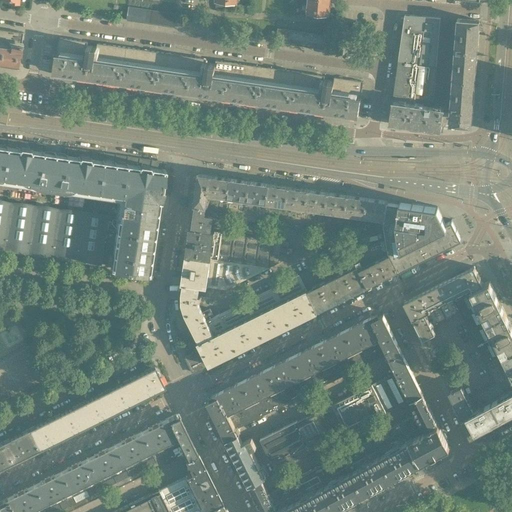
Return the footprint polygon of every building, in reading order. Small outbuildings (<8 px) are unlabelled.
[(330,0),(308,0),(307,13),(321,14),(329,15),(330,0)] [(129,7),(128,10),(127,20),(139,22),(141,9),(129,7)] [(153,11),(141,9),(139,22),(151,23),(153,11)] [(164,12),(153,11),(151,23),(162,25),(164,12)] [(176,14),(164,12),(162,25),(175,27),(176,14)] [(433,107),(438,43),(440,18),(405,15),(400,49),(399,60),(397,72),(393,101),(411,104),(433,107)] [(480,21),(458,19),(455,49),(477,51),(480,21)] [(23,32),(0,28),(0,66),(18,69),(20,52),(23,32)] [(278,28),(276,41),(282,42),(284,29),(278,28)] [(326,35),(319,34),(318,47),(324,48),(326,35)] [(88,41),(59,37),(53,74),(358,118),(363,81),(334,77),(334,81),(324,80),(324,76),(216,60),(215,64),(206,63),(206,59),(97,43),(97,47),(87,46),(88,41)] [(477,51),(455,49),(453,79),(475,81),(477,51)] [(475,81),(453,79),(450,109),(472,111),(475,81)] [(433,107),(411,104),(393,101),(389,122),(441,130),(442,122),(449,123),(449,124),(471,126),(472,111),(450,109),(450,113),(444,112),(444,108),(433,107)] [(0,248),(9,250),(40,255),(70,259),(100,263),(102,252),(113,253),(112,254),(113,254),(111,265),(111,266),(148,271),(158,200),(163,169),(161,169),(161,165),(152,164),(151,167),(149,166),(149,164),(140,162),(139,165),(137,164),(137,162),(128,161),(127,163),(125,163),(125,160),(116,159),(115,161),(113,161),(113,159),(104,157),(103,160),(101,159),(101,157),(92,156),(91,158),(89,158),(89,155),(80,154),(79,156),(77,156),(77,157),(76,157),(75,160),(34,154),(32,153),(32,151),(31,150),(30,149),(30,147),(20,145),(19,148),(17,147),(17,145),(8,143),(7,146),(5,146),(5,143),(0,142),(0,248)] [(225,217),(230,177),(211,175),(199,173),(192,221),(191,227),(211,230),(212,225),(213,215),(225,217)] [(250,180),(230,177),(225,217),(244,220),(250,180)] [(269,183),(250,180),(244,220),(264,222),(269,183)] [(289,186),(269,183),(264,222),(283,225),(289,186)] [(309,189),(289,186),(283,225),(303,228),(309,189)] [(328,191),(309,189),(303,228),(323,231),(328,191)] [(328,191),(323,231),(342,234),(348,194),(328,191)] [(368,197),(348,194),(342,234),(351,235),(362,234),(368,197)] [(387,200),(368,197),(362,234),(386,233),(384,222),(387,200)] [(438,207),(387,200),(384,222),(386,233),(387,239),(389,250),(399,270),(461,239),(451,220),(445,223),(438,207)] [(279,263),(282,240),(211,230),(191,227),(187,255),(221,260),(269,266),(269,267),(279,263)] [(387,239),(350,249),(356,261),(358,266),(359,269),(367,285),(399,270),(389,250),(387,239)] [(287,253),(288,248),(289,241),(282,240),(279,263),(287,259),(287,253)] [(350,249),(325,262),(342,298),(367,285),(359,269),(358,266),(356,261),(350,249)] [(221,260),(187,255),(183,283),(200,285),(217,288),(221,260)] [(225,289),(269,267),(269,266),(221,260),(217,288),(225,289)] [(325,262),(299,274),(307,290),(317,310),(342,298),(325,262)] [(474,266),(457,275),(466,293),(483,284),(474,266)] [(299,274),(273,287),(291,324),(317,311),(317,310),(307,290),(299,274)] [(457,275),(439,283),(454,314),(460,311),(454,298),(466,293),(457,275)] [(505,313),(499,299),(489,281),(483,284),(466,293),(454,298),(460,311),(470,331),(505,313)] [(200,285),(183,283),(183,289),(182,296),(183,304),(186,314),(200,308),(198,301),(200,301),(200,296),(199,296),(199,291),(200,285)] [(439,283),(422,292),(431,309),(425,312),(432,325),(454,314),(439,283)] [(273,287),(246,300),(264,337),(291,324),(273,287)] [(436,333),(432,325),(425,312),(431,309),(422,292),(404,300),(423,339),(436,333)] [(246,300),(220,313),(238,350),(264,337),(246,300)] [(206,319),(202,312),(200,308),(186,314),(200,342),(215,335),(207,320),(206,319)] [(210,308),(202,312),(206,319),(207,320),(214,316),(210,308)] [(238,350),(220,313),(214,316),(207,320),(215,335),(200,342),(197,344),(199,349),(208,358),(211,363),(238,350)] [(378,314),(371,317),(380,335),(379,336),(387,354),(390,359),(402,353),(403,352),(388,323),(389,323),(384,313),(379,316),(378,314)] [(511,349),(511,326),(505,313),(470,331),(486,363),(511,349)] [(371,317),(346,330),(363,366),(387,354),(379,336),(380,335),(371,317)] [(346,330),(320,342),(338,378),(363,366),(346,330)] [(320,342),(294,355),(312,391),(338,378),(320,342)] [(511,349),(486,363),(496,382),(500,380),(506,394),(511,390),(511,349)] [(204,360),(194,351),(184,356),(192,372),(205,366),(204,360)] [(404,356),(402,353),(390,359),(392,362),(396,372),(373,383),(387,412),(410,400),(410,401),(423,394),(406,361),(404,356)] [(294,355),(269,368),(287,404),(312,391),(294,355)] [(154,366),(129,379),(139,398),(164,386),(154,366)] [(269,368),(243,380),(261,416),(287,404),(269,368)] [(129,379),(103,391),(113,411),(139,398),(129,379)] [(243,380),(217,393),(226,412),(227,411),(236,429),(261,416),(243,380)] [(500,380),(496,382),(484,389),(502,419),(511,413),(511,390),(506,394),(500,380)] [(373,383),(332,403),(347,434),(387,412),(373,383)] [(449,392),(455,405),(462,418),(475,411),(468,397),(462,386),(449,392)] [(502,419),(484,389),(468,397),(475,411),(462,418),(471,436),(502,419)] [(103,391),(78,404),(88,424),(113,411),(103,391)] [(226,412),(217,393),(211,397),(212,399),(208,402),(226,440),(227,440),(227,439),(238,434),(238,435),(239,434),(236,429),(227,411),(226,412)] [(426,400),(423,394),(410,401),(413,406),(414,408),(417,413),(414,414),(424,432),(438,424),(426,400)] [(332,403),(319,410),(334,441),(347,434),(332,403)] [(78,404),(53,416),(63,436),(88,424),(78,404)] [(319,410),(297,421),(313,452),(334,441),(319,410)] [(176,414),(164,420),(182,455),(185,461),(197,454),(178,416),(177,416),(176,414)] [(438,424),(424,432),(414,414),(400,422),(422,462),(450,447),(438,424)] [(53,416),(27,429),(37,449),(63,436),(53,416)] [(164,420),(141,431),(159,467),(164,464),(160,456),(168,452),(172,460),(182,455),(164,420)] [(313,452),(297,421),(259,440),(276,472),(313,452)] [(400,433),(391,438),(389,438),(385,430),(372,437),(394,478),(422,462),(400,422),(395,424),(400,433)] [(395,424),(385,430),(389,438),(391,438),(400,433),(395,424)] [(27,429),(2,441),(12,461),(37,449),(27,429)] [(159,467),(141,431),(114,444),(132,480),(159,467)] [(241,438),(239,434),(238,435),(238,434),(227,439),(227,440),(226,440),(229,445),(231,448),(249,486),(262,480),(262,479),(266,477),(252,449),(256,447),(252,438),(243,442),(241,438)] [(372,437),(358,445),(344,452),(366,493),(394,478),(372,437)] [(2,441),(0,442),(0,467),(12,461),(2,441)] [(132,480),(114,444),(87,458),(105,493),(132,480)] [(168,452),(160,456),(164,464),(172,460),(168,452)] [(366,493),(344,452),(316,467),(338,508),(366,493)] [(164,501),(209,478),(200,459),(197,454),(185,461),(187,466),(189,470),(191,473),(158,489),(164,501)] [(105,493),(87,458),(60,471),(78,507),(105,493)] [(316,467),(301,475),(288,482),(297,500),(303,511),(329,511),(338,508),(316,467)] [(67,511),(78,507),(60,471),(33,484),(47,511),(67,511)] [(221,502),(215,490),(209,478),(164,501),(169,511),(201,511),(203,511),(208,508),(209,509),(221,502)] [(274,511),(277,511),(269,493),(264,483),(262,480),(249,486),(251,490),(262,511),(274,511)] [(303,511),(297,500),(288,482),(269,493),(277,511),(274,511),(303,511)] [(47,511),(33,484),(7,497),(13,511),(47,511)] [(169,511),(164,501),(158,489),(111,511),(169,511)] [(13,511),(7,497),(0,500),(0,509),(1,511),(13,511)] [(226,511),(225,511),(223,507),(221,502),(209,509),(210,511),(226,511)]
